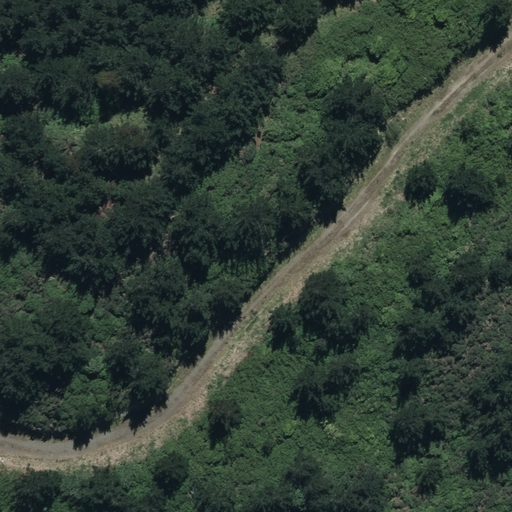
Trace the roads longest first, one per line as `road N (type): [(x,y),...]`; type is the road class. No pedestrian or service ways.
road 1 (track): [(0,444),(111,447),(201,373),(437,102),(511,43)]
road 2 (track): [(302,0),(213,95),(150,181)]
